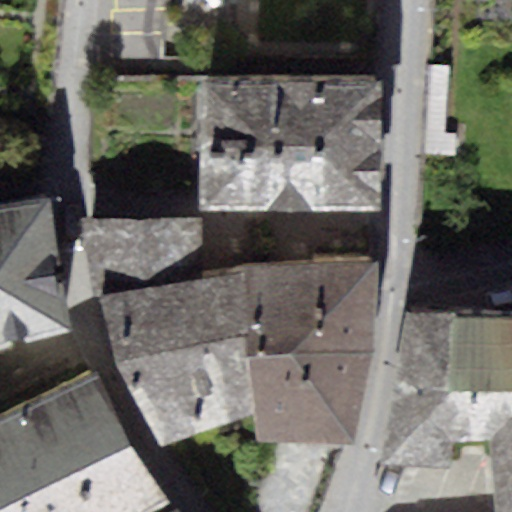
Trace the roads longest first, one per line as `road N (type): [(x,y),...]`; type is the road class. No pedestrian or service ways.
road 1 (residential): [(82,0),(63,152),(91,322),(127,408),(194,511)]
road 2 (residential): [(408,0),(388,282)]
road 3 (residential): [(388,282),(365,443),(340,511)]
road 4 (residential): [(388,282),(511,283)]
